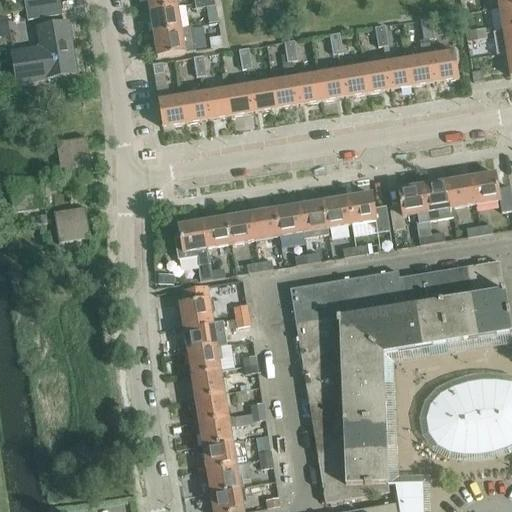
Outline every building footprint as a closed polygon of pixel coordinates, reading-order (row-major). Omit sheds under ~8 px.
[(59,0),(23,0),(25,10),(60,4),(59,0)] [(176,0),(147,0),(150,13),(178,9),(176,0)] [(198,0),(195,1),(196,11),(206,10),(204,0),(198,0)] [(215,8),(213,0),(204,0),(206,10),(215,8)] [(511,0),(497,0),(499,10),(511,8),(511,0)] [(27,22),(62,16),(60,4),(25,10),(27,22)] [(511,8),(499,10),(503,33),(511,31),(511,8)] [(178,9),(150,13),(154,36),(182,31),(178,9)] [(463,18),(464,28),(473,27),(471,17),(463,18)] [(0,36),(9,36),(6,18),(0,18),(0,36)] [(430,21),(420,23),(422,32),(432,31),(430,21)] [(67,24),(38,28),(41,50),(12,54),(17,85),(76,76),(67,24)] [(385,28),(375,30),(377,40),(387,38),(385,28)] [(157,59),(186,55),(182,31),(154,36),(157,59)] [(424,42),(434,41),(432,31),(422,32),(424,42)] [(486,41),(485,31),(475,33),(476,42),(486,41)] [(511,31),(503,33),(507,56),(511,54),(511,31)] [(465,34),(467,44),(476,42),(475,33),(465,34)] [(339,36),(330,38),(331,48),(341,46),(339,36)] [(378,50),(388,48),(387,38),(377,40),(378,50)] [(211,40),(212,50),(222,49),(220,39),(211,40)] [(294,44),(284,45),(286,55),(296,54),(294,44)] [(333,58),(343,56),(341,46),(331,48),(333,58)] [(249,51),(239,53),(241,63),(250,61),(249,51)] [(287,65),(298,63),(296,54),(286,55),(287,65)] [(459,82),(454,54),(431,58),(436,85),(459,82)] [(408,61),(413,89),(436,85),(431,58),(408,61)] [(203,59),(193,60),(195,70),(205,69),(203,59)] [(242,73),(252,71),(250,61),(241,63),(242,73)] [(386,65),(390,93),(413,89),(408,61),(386,65)] [(363,69),(368,97),(390,93),(386,65),(363,69)] [(163,66),(153,67),(154,77),(165,75),(163,66)] [(197,80),(207,78),(205,69),(195,70),(197,80)] [(340,73),(345,100),(368,97),(363,69),(340,73)] [(318,76),(322,104),(345,100),(340,73),(318,76)] [(472,75),(474,85),(483,83),(482,74),(472,75)] [(295,80),(300,108),(322,104),(318,76),(295,80)] [(300,108),(295,80),(272,84),(277,112),(300,108)] [(277,112),(272,84),(250,88),(254,116),(277,112)] [(254,116),(250,88),(227,91),(231,119),(254,116)] [(231,119),(227,91),(204,95),(209,123),(231,119)] [(209,123),(204,95),(181,99),(186,127),(209,123)] [(158,103),(163,131),(186,127),(181,99),(158,103)] [(92,171),(87,141),(88,141),(88,140),(56,145),(56,146),(57,146),(61,176),(61,177),(93,172),(93,171),(92,171)] [(498,204),(500,216),(511,213),(511,210),(509,190),(498,192),(495,176),(471,180),(476,207),(498,204)] [(45,210),(40,180),(41,180),(40,179),(9,184),(9,185),(14,215),(14,216),(46,211),(45,210)] [(476,207),(471,180),(447,184),(452,211),(476,207)] [(453,220),(452,211),(447,184),(423,188),(427,215),(429,224),(453,220)] [(404,219),(427,215),(423,188),(398,192),(401,208),(390,210),(394,233),(406,231),(404,219)] [(375,212),(372,196),(347,200),(352,228),(375,224),(377,236),(390,234),(386,210),(375,212)] [(352,228),(347,200),(324,204),(328,232),(352,228)] [(328,232),(324,204),(299,208),(304,236),(328,232)] [(304,236),(299,208),(275,212),(279,240),(304,236)] [(60,245),(90,241),(90,242),(91,241),(86,209),(85,209),(85,211),(56,215),(55,214),(54,214),(59,246),(61,246),(60,245)] [(279,240),(275,212),(250,216),(255,244),(279,240)] [(255,244),(250,216),(227,220),(232,248),(255,244)] [(45,217),(35,218),(37,228),(46,226),(45,217)] [(232,248),(227,220),(203,224),(208,252),(232,248)] [(198,259),(199,269),(210,267),(208,252),(203,224),(179,228),(181,240),(175,241),(178,262),(198,259)] [(494,237),(492,228),(480,230),(481,239),(494,237)] [(468,232),(469,241),(481,239),(480,230),(468,232)] [(50,233),(42,234),(44,247),(52,246),(50,233)] [(445,245),(444,236),(431,238),(433,247),(445,245)] [(419,240),(420,249),(433,247),(431,238),(419,240)] [(369,257),(368,248),(356,250),(357,259),(369,257)] [(343,252),(345,261),(357,259),(356,250),(343,252)] [(321,265),(320,256),(307,258),(309,267),(321,265)] [(295,260),(296,269),(309,267),(307,258),(295,260)] [(273,273),(271,264),(259,266),(260,275),(273,273)] [(500,265),(400,281),(399,275),(291,292),(326,506),(390,495),(388,486),(384,357),(511,336),(509,319),(510,319),(509,312),(508,313),(505,294),(504,294),(500,265)] [(246,268),(248,277),(260,275),(259,266),(246,268)] [(210,267),(199,269),(200,275),(201,284),(213,283),(211,274),(210,267)] [(224,272),(211,274),(213,283),(225,281),(224,272)] [(175,277),(158,276),(158,286),(174,287),(175,277)] [(213,326),(209,301),(207,290),(183,294),(185,305),(180,306),(184,330),(213,326)] [(247,308),(232,310),(234,322),(237,322),(249,320),(247,308)] [(238,330),(250,329),(249,320),(237,322),(238,330)] [(220,325),(213,326),(184,330),(187,353),(217,348),(215,336),(222,335),(220,325)] [(217,348),(187,353),(191,378),(221,373),(217,348)] [(255,359),(243,361),(245,369),(256,367),(255,359)] [(246,378),(258,376),(256,367),(245,369),(246,378)] [(221,373),(191,378),(195,401),(225,397),(221,373)] [(496,383),(481,383),(467,386),(453,390),(464,457),(479,457),(493,454),(507,450),(501,415),(496,383)] [(511,386),(510,385),(496,383),(501,415),(511,413),(511,386)] [(453,390),(440,397),(431,408),(426,421),(429,436),(437,448),(450,455),(464,457),(453,390)] [(247,393),(236,394),(238,405),(248,404),(247,393)] [(225,397),(195,401),(199,425),(229,421),(225,397)] [(263,407),(251,409),(252,417),(264,415),(263,407)] [(511,413),(501,415),(507,450),(511,447),(511,413)] [(254,424),(265,423),(264,415),(252,417),(254,424)] [(252,417),(229,421),(230,430),(254,426),(254,424),(252,417)] [(229,421),(199,425),(203,448),(232,444),(230,430),(229,421)] [(232,444),(203,448),(207,472),(236,468),(232,444)] [(271,454),(259,456),(260,464),(272,462),(271,454)] [(261,472),(273,470),(272,462),(260,464),(261,472)] [(245,466),(236,468),(207,472),(211,496),(240,491),(238,479),(246,478),(245,466)] [(423,511),(422,485),(395,486),(395,506),(361,511),(423,511)] [(213,511),(243,511),(240,491),(211,496),(213,511)] [(268,511),(280,510),(278,502),(267,503),(268,511)]
